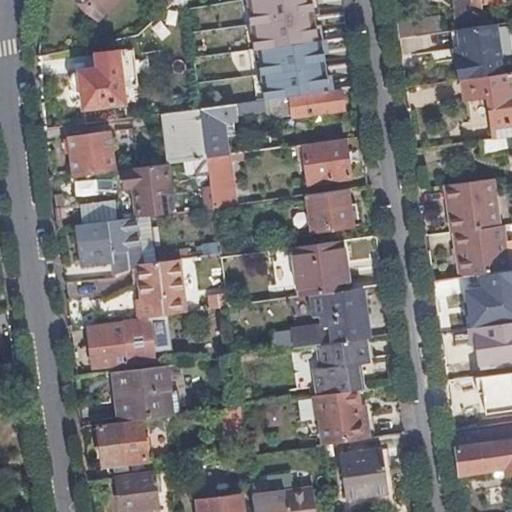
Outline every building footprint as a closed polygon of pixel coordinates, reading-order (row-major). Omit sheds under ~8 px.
[(113,7),(106,0),(82,0),(100,19),(113,7)] [(164,12),(176,1),(174,0),(161,0),(157,3),(164,12)] [(187,0),(174,0),(176,1),(183,9),(187,0)] [(313,32),(308,0),(256,0),(262,40),(313,32)] [(474,28),(471,0),(455,0),(458,30),(474,28)] [(441,33),(439,18),(397,23),(399,39),(441,33)] [(505,66),(498,25),(474,28),(458,30),(461,48),(463,58),(456,59),(459,81),(487,77),(506,74),(505,66)] [(342,85),(337,44),(305,49),(307,67),(304,68),(303,65),(297,66),(296,61),(285,62),(289,96),(310,93),(309,89),(342,85)] [(137,84),(132,50),(97,55),(98,69),(80,72),(76,73),(73,78),(73,83),(75,88),(80,91),(82,91),(84,108),(125,103),(123,86),(137,84)] [(219,105),(212,56),(194,58),(201,108),(219,105)] [(511,73),(506,74),(487,77),(496,139),(511,136),(511,73)] [(346,111),(343,89),(310,93),(289,96),(267,99),(269,116),(293,113),(294,118),(346,111)] [(229,155),(224,121),(243,119),(241,102),(219,105),(201,108),(208,158),(229,155)] [(208,158),(201,108),(165,113),(172,162),(208,158)] [(117,170),(112,131),(69,138),(73,176),(117,170)] [(352,177),(346,139),(298,145),(299,152),(305,151),(310,183),(352,177)] [(230,166),(229,155),(208,158),(210,169),(230,166)] [(173,213),(166,163),(126,169),(128,188),(133,188),(137,218),(149,216),(173,213)] [(501,226),(495,180),(447,186),(453,233),(456,232),(501,226)] [(236,204),(233,187),(212,190),(215,207),(236,204)] [(355,225),(349,189),(309,194),(313,231),(355,225)] [(140,250),(135,218),(77,226),(82,267),(114,263),(112,254),(140,250)] [(511,270),(505,225),(501,226),(456,232),(461,277),(469,276),(481,274),(511,270)] [(342,241),(293,247),(299,297),(310,296),(349,291),(342,241)] [(186,312),(180,259),(141,265),(138,265),(139,269),(141,297),(142,305),(137,306),(138,319),(149,317),(186,312)] [(511,290),(511,269),(511,270),(481,274),(484,295),(511,290)] [(371,338),(364,288),(349,291),(310,296),(313,317),(320,316),(321,327),(292,331),(294,348),(319,345),(366,338),(371,338)] [(228,307),(226,294),(209,296),(210,309),(228,307)] [(460,322),(457,301),(437,303),(440,325),(460,322)] [(154,361),(149,317),(138,319),(122,321),(123,323),(89,328),(95,369),(154,361)] [(370,362),(366,338),(319,345),(322,368),(317,369),(320,395),(358,389),(363,389),(359,364),(370,362)] [(162,416),(159,393),(171,391),(167,366),(114,373),(120,422),(122,422),(143,419),(162,416)] [(370,438),(367,416),(362,417),(360,405),(358,389),(320,395),(313,396),(317,420),(319,419),(323,444),(325,444),(370,438)] [(245,432),(241,405),(222,408),(226,434),(245,432)] [(148,460),(143,419),(122,422),(123,423),(99,426),(104,466),(148,460)] [(511,472),(511,426),(489,430),(491,443),(476,444),(475,437),(456,440),(461,474),(505,468),(506,473),(511,472)] [(391,493),(384,448),(341,455),(348,499),(365,497),(365,494),(371,494),(371,496),(391,493)] [(159,507),(154,473),(118,478),(123,511),(159,507)] [(317,511),(314,488),(254,496),(255,511),(317,511)] [(243,511),(242,495),(197,500),(198,511),(243,511)]
